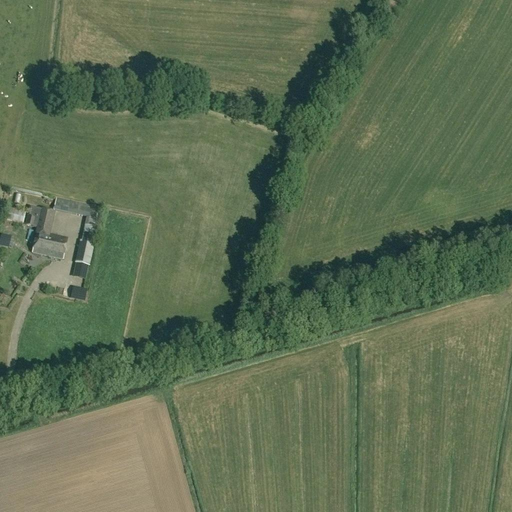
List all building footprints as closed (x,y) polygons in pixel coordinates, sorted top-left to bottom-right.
[(56,199),(54,211),(73,215),(75,203),(56,199)] [(96,220),(99,208),(75,203),(73,215),(96,220)] [(5,220),(23,224),(26,212),(8,208),(5,220)] [(39,210),(37,220),(27,218),(26,226),(37,229),(32,254),(63,260),(67,240),(48,236),(53,213),(39,210)] [(96,235),(93,234),(94,229),(88,227),(87,233),(85,233),(84,239),(81,238),(75,264),(89,267),(96,235)] [(85,302),(87,290),(77,288),(76,291),(72,290),(71,299),(85,302)]
